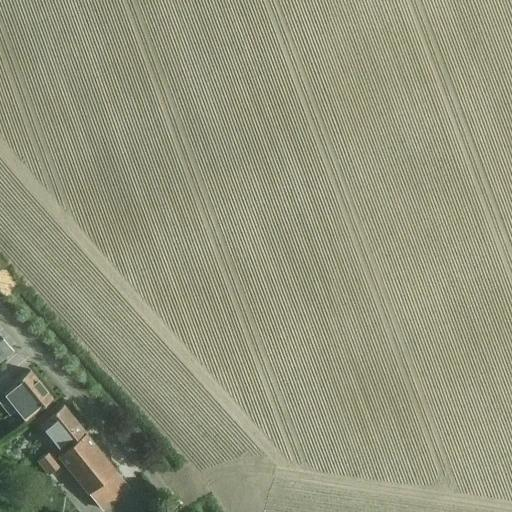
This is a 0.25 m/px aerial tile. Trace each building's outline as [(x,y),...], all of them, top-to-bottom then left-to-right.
[(0,361),(13,351),(0,334),(0,361)] [(7,387),(3,390),(25,418),(34,411),(52,398),(29,369),(7,387)] [(115,471),(116,470),(63,404),(40,422),(62,450),(57,454),(88,492),(89,492),(115,471)] [(51,450),(37,461),(49,475),(62,464),(51,450)] [(150,496),(144,500),(152,510),(157,506),(150,496)]
